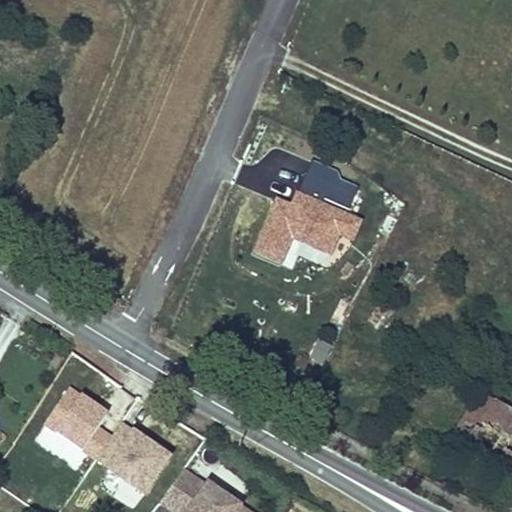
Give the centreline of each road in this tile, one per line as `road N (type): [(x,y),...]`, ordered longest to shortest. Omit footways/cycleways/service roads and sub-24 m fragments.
road 1 (residential): [(125,354),(231,87),(279,0)]
road 2 (secondary): [(125,354),(408,511)]
road 3 (secondary): [(0,274),(125,354)]
